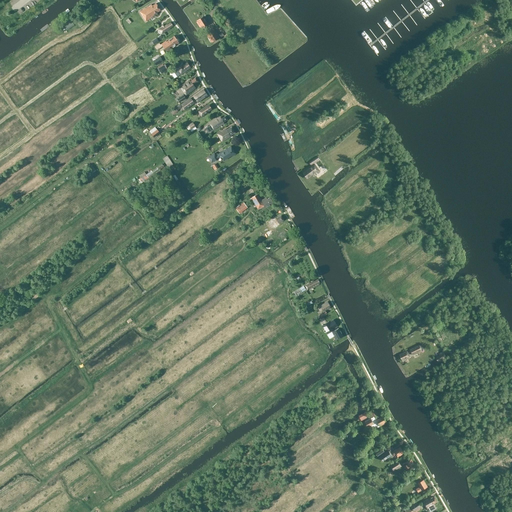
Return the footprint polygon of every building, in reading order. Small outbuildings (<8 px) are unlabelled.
[(483,11),(490,9),(489,6),(492,5),(491,1),(481,4),(483,11)] [(151,5),(140,12),(146,21),(157,14),(156,13),(160,10),(156,3),(152,6),(151,5)] [(203,17),(197,21),(201,28),(208,24),(203,17)] [(78,20),(80,22),(77,23),(80,27),(85,24),(82,18),(78,20)] [(168,25),(167,24),(159,30),(162,34),(170,29),(170,28),(173,26),(171,23),(168,25)] [(219,38),(218,36),(215,30),(207,35),(211,43),(219,38)] [(166,41),(161,45),(166,52),(171,49),(171,48),(178,43),(174,36),(166,42),(166,41)] [(181,74),(181,75),(191,68),(188,64),(184,66),(182,64),(176,68),(177,69),(173,71),(177,77),(181,74)] [(165,65),(158,69),(161,74),(168,70),(165,65)] [(189,80),(179,87),(186,96),(196,89),(194,86),(193,85),(198,82),(195,78),(193,80),(191,82),(190,81),(189,80)] [(196,100),(198,102),(207,96),(203,90),(194,96),(194,97),(191,99),(190,98),(181,105),(184,109),(193,102),(196,100)] [(207,112),(211,110),(209,106),(199,112),(202,117),(208,113),(207,112)] [(210,125),(205,128),(208,133),(209,132),(224,123),(223,122),(227,120),(225,117),(221,119),(220,118),(210,124),(210,125)] [(191,132),(196,129),(192,123),(187,126),(191,132)] [(225,130),(217,134),(221,142),(230,137),(230,136),(235,133),(231,127),(226,130),(225,130)] [(151,134),(154,138),(160,133),(157,129),(151,134)] [(220,158),(221,157),(224,161),(232,156),(236,154),(231,147),(216,156),(214,154),(208,158),(211,163),(219,157),(220,158)] [(164,157),(162,159),(165,163),(168,167),(170,166),(171,165),(166,156),(164,157)] [(309,163),(311,165),(319,160),(318,157),(309,163)] [(162,164),(157,168),(156,168),(146,175),(144,172),(139,175),(141,178),(138,180),(141,184),(154,174),(164,167),(162,165),(162,164)] [(320,172),(314,164),(303,173),(307,179),(313,175),(314,177),(320,172)] [(258,194),(251,198),(258,210),(264,206),(265,208),(273,203),(270,198),(267,199),(266,198),(261,201),(258,194)] [(235,209),(239,214),(247,208),(243,203),(235,209)] [(275,219),(268,223),(272,229),(279,225),(279,224),(283,221),(281,216),(276,219),(275,219)] [(320,283),(318,280),(309,284),(311,288),(319,284),(319,283),(320,283)] [(322,313),(317,316),(319,319),(323,317),(327,314),(325,311),(330,307),(327,303),(324,305),(323,304),(318,307),(322,313)] [(329,322),(322,326),(322,327),(322,328),(326,334),(331,331),(332,331),(331,331),(336,340),(343,337),(338,329),(334,331),(332,329),(336,327),(333,321),(329,323),(329,322)] [(421,350),(419,346),(419,345),(410,350),(413,356),(422,351),(421,350)] [(410,357),(407,351),(399,356),(403,362),(410,357)] [(438,362),(446,357),(444,354),(443,352),(439,354),(440,356),(436,358),(436,359),(438,362)] [(375,411),(371,414),(373,417),(365,421),(368,428),(378,422),(380,426),(387,422),(383,417),(380,419),(375,411)] [(388,452),(381,457),(384,461),(393,455),(394,456),(396,455),(397,457),(404,453),(400,448),(397,450),(396,450),(390,454),(388,452)] [(411,459),(403,465),(407,471),(416,466),(411,459)] [(390,467),(394,472),(401,467),(398,462),(390,467)] [(416,490),(418,493),(427,487),(424,481),(418,484),(420,487),(416,490)] [(429,499),(423,503),(427,510),(434,505),(433,505),(437,502),(435,497),(430,500),(429,499)] [(414,511),(421,507),(418,502),(404,511),(405,511),(414,511)]
